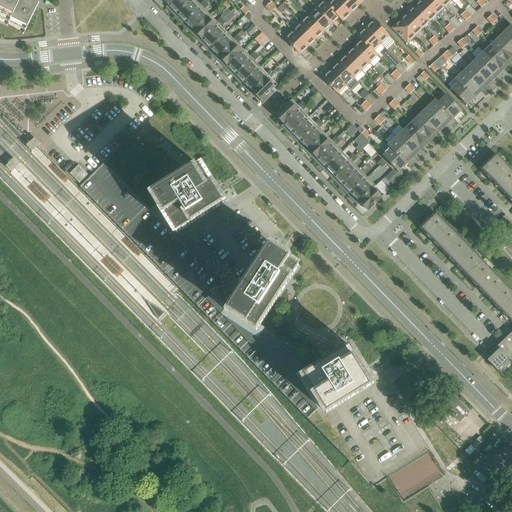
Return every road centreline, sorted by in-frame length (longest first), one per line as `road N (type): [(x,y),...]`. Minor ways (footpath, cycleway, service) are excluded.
road 1 (tertiary): [(69,53),(116,50),(165,69),(511,424)]
road 2 (residential): [(308,70),(363,123),(500,0)]
road 3 (residential): [(252,122),(363,236),(381,231)]
road 4 (residential): [(139,0),(252,122)]
road 5 (residential): [(381,231),(489,341)]
